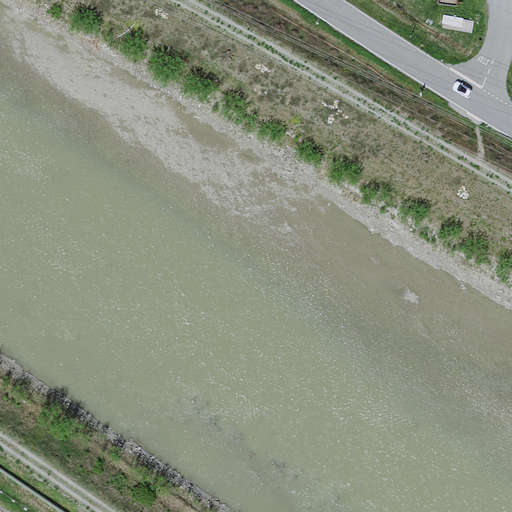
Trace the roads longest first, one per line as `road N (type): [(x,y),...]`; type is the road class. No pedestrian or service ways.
road 1 (track): [(174,0),(511,188)]
road 2 (tertiary): [(319,0),(511,120)]
